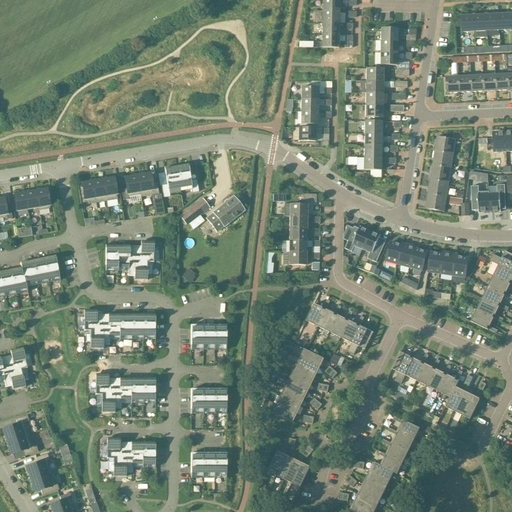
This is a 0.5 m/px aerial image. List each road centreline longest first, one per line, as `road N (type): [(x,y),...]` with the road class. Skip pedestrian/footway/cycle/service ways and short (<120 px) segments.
road 1 (residential): [(341,197),(272,149),(232,140),(59,167)]
road 2 (residential): [(314,505),(326,461),(360,423),(397,313)]
road 3 (residential): [(171,321),(166,511)]
road 4 (residential): [(341,197),(338,275),(397,313)]
road 5 (residential): [(75,237),(93,290),(158,300),(171,321)]
